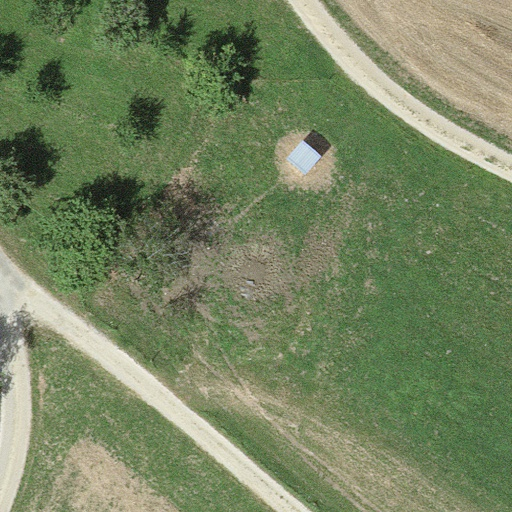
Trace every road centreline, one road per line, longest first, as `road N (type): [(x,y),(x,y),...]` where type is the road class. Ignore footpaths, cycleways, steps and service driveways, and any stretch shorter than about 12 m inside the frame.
road 1 (track): [(0,279),(290,511)]
road 2 (track): [(298,0),(382,98),(511,171)]
road 3 (track): [(0,312),(14,388),(0,488)]
